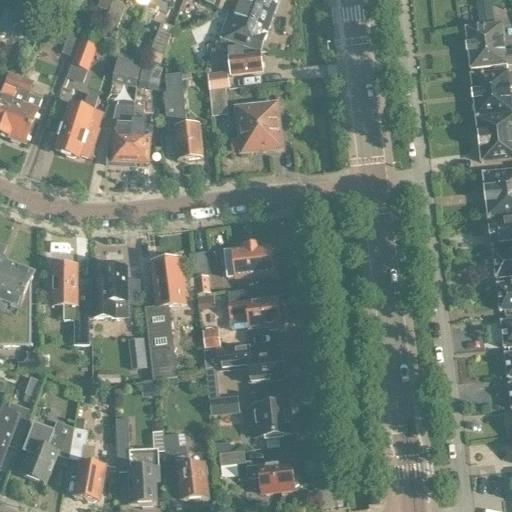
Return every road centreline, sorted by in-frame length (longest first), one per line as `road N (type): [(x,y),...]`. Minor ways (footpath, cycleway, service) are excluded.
road 1 (residential): [(468,511),(406,0)]
road 2 (residential): [(355,188),(106,213),(72,212),(0,186)]
road 3 (tertiary): [(413,511),(371,187)]
road 4 (tertiary): [(371,187),(350,0)]
